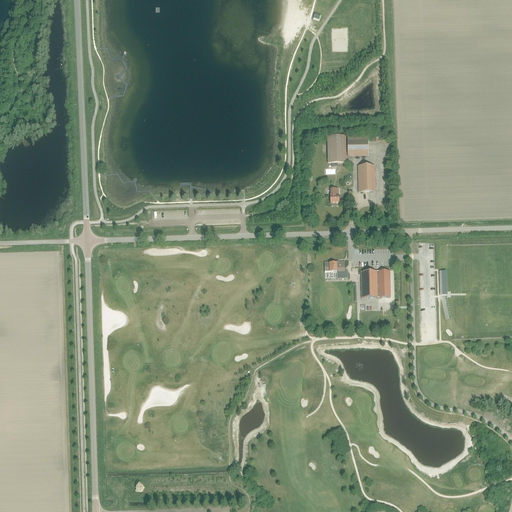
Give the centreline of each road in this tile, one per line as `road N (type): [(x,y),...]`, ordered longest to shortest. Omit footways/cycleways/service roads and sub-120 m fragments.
road 1 (track): [(230,510),(249,509),(245,490),(230,482),(230,418),(255,369),(300,343),(449,342),(480,366),(505,370)]
road 2 (unclassified): [(511,228),(86,241)]
road 3 (unknown): [(87,511),(75,228),(152,222)]
road 4 (track): [(242,216),(269,213),(286,196),(301,109),(340,95),(382,56),(382,0)]
road 5 (unclassified): [(95,511),(86,241)]
road 6 (unclassified): [(86,241),(76,0)]
road 7 (track): [(292,129),(390,126),(382,55)]
road 8 (track): [(323,372),(362,492),(400,511)]
road 9 (track): [(0,123),(16,99),(14,51),(33,0)]
